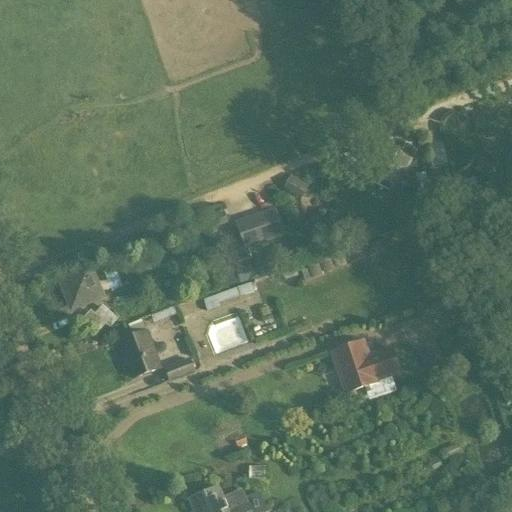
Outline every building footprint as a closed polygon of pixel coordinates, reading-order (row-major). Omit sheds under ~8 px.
[(388,152),(376,177),(374,180),(376,185),(387,190),(391,188),(400,170),(404,172),(414,152),(397,144),(392,153),(388,152)] [(472,206),(464,181),(443,189),(450,214),(472,206)] [(431,219),(428,200),(410,203),(413,222),(431,219)] [(252,257),(249,250),(284,238),(276,212),(236,225),(240,238),(229,241),(236,262),(252,257)] [(507,290),(511,288),(511,258),(511,255),(497,260),(507,290)] [(75,309),(101,299),(89,268),(59,281),(64,294),(68,293),(75,309)] [(472,315),(482,312),(477,297),(467,300),(463,290),(443,296),(452,324),(472,317),(472,315)] [(133,381),(160,370),(146,334),(119,344),(133,381)] [(376,383),(401,374),(392,346),(367,355),(363,343),(332,354),(339,375),(343,374),(350,395),(377,386),(376,383)] [(168,385),(195,374),(189,359),(163,370),(168,385)] [(267,511),(259,494),(244,500),(241,492),(223,500),(219,489),(189,502),(193,511),(267,511)]
